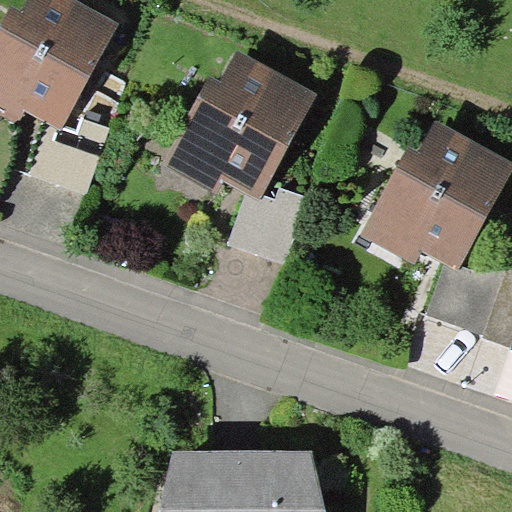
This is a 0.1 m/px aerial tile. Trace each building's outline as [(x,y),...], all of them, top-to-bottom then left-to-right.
[(120,22),(80,0),(25,0),(21,8),(13,3),(0,26),(0,110),(13,118),(20,105),(52,122),(61,127),(67,116),(120,22)] [(316,94),(235,49),(217,80),(209,76),(160,163),(209,190),(216,177),(246,193),(257,200),(266,183),(316,94)] [(110,128),(67,116),(61,127),(52,122),(33,176),(85,194),(110,128)] [(511,172),(511,159),(436,117),(419,149),(410,144),(362,232),(410,259),(417,246),(445,260),(458,268),(468,252),(511,172)] [(307,196),(266,183),(257,200),(246,193),(229,246),(283,263),(307,196)] [(507,263),(468,252),(458,268),(445,260),(425,315),(480,337),(507,263)] [(511,342),(511,264),(507,263),(480,337),(510,348),(511,342)] [(334,511),(322,461),(186,458),(172,511),(334,511)]
